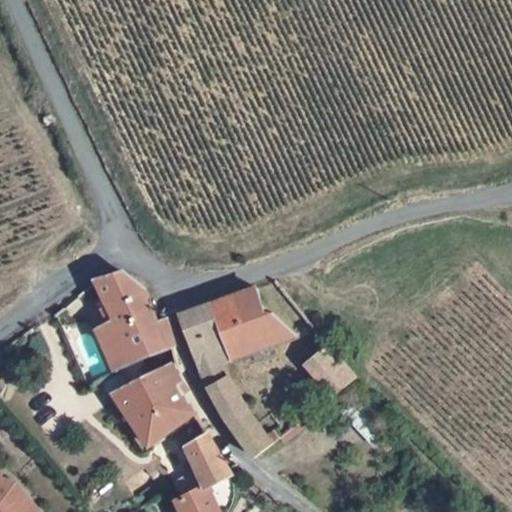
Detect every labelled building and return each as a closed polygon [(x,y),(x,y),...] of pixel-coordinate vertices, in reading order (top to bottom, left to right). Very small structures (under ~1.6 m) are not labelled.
[(124,377),(133,394),(176,368),(162,313),(155,315),(138,277),(122,270),(96,287),(113,323),(97,333),(119,380),(124,377)] [(244,378),(217,385),(262,456),(285,429),(263,406),(300,370),(320,391),(343,365),(309,331),(285,338),(243,294),(198,308),(208,362),(243,353),(244,378)] [(176,368),(133,394),(118,403),(147,456),(193,420),(186,407),(176,368)] [(104,412),(118,403),(133,394),(124,377),(119,380),(94,395),(104,412)] [(235,484),(226,464),(212,436),(190,448),(205,488),(182,499),(189,511),(226,511),(230,510),(230,511),(231,511),(234,507),(237,500),(237,494),(236,487),(235,484)] [(0,511),(30,511),(5,481),(0,479),(0,511)] [(106,492),(80,511),(110,511),(118,507),(106,492)]
